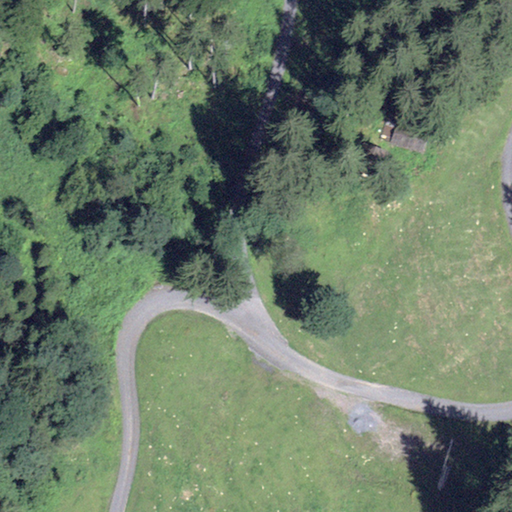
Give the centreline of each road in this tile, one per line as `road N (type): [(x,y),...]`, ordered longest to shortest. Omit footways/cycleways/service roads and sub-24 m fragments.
road 1 (unclassified): [(511,412),(424,406),(317,373),(234,323),(169,301),(128,331),(130,440),(114,511)]
road 2 (track): [(265,343),(239,263),(234,200),(284,0)]
